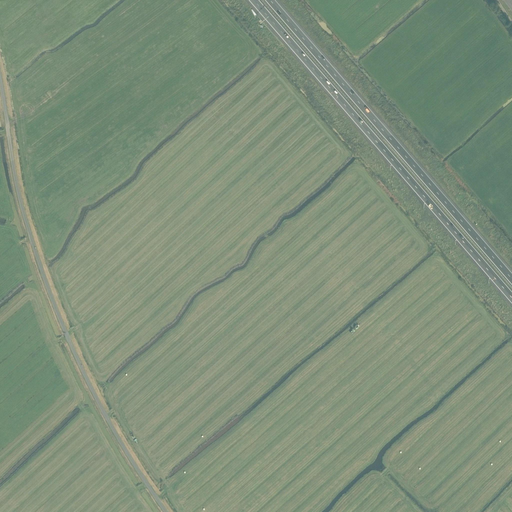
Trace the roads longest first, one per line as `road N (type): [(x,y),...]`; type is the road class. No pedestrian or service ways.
road 1 (unclassified): [(166,511),(106,416),(43,276),(21,205),(0,82)]
road 2 (motorway): [(252,0),(511,298)]
road 3 (motorway): [(511,280),(269,0)]
